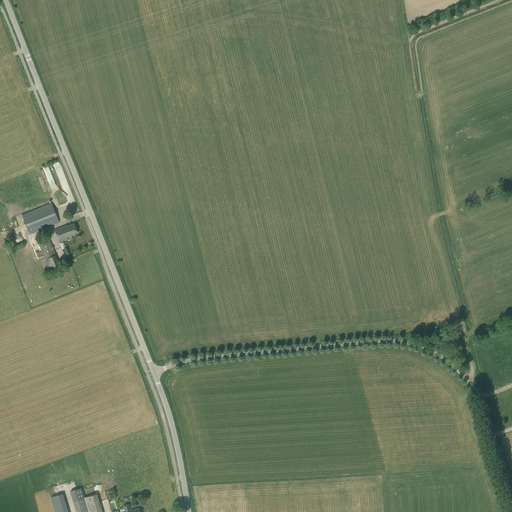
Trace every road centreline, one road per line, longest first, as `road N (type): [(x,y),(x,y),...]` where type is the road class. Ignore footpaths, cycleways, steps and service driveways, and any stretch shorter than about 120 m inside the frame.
road 1 (unclassified): [(511,509),(475,390),(411,342),(201,357),(153,371)]
road 2 (tertiary): [(153,371),(4,0)]
road 3 (tertiary): [(188,511),(153,371)]
